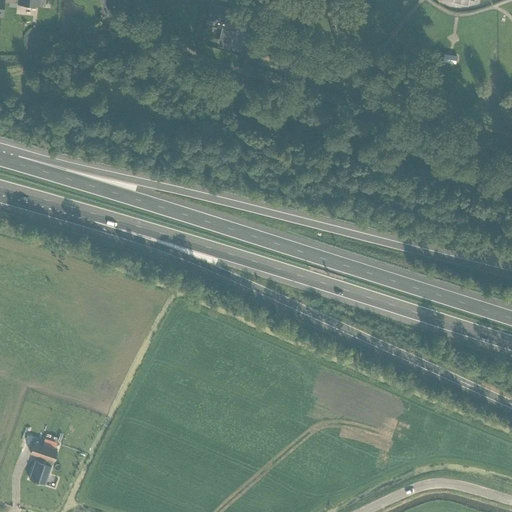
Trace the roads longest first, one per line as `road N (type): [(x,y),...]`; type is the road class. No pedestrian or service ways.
road 1 (motorway): [(511,319),(16,164)]
road 2 (motorway): [(511,274),(107,174),(45,161),(16,164)]
road 3 (motorway): [(96,215),(511,405)]
road 4 (motorway): [(96,215),(511,343)]
road 5 (unclassified): [(364,511),(429,485),(511,501)]
